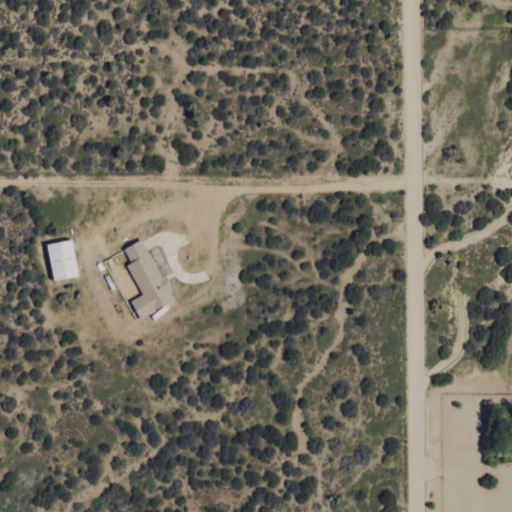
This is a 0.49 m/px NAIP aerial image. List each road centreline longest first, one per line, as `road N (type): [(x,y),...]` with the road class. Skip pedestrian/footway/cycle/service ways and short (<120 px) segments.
road 1 (residential): [(415,511),(411,0)]
road 2 (residential): [(412,181),(0,186)]
road 3 (track): [(92,235),(123,218),(218,200),(236,184)]
